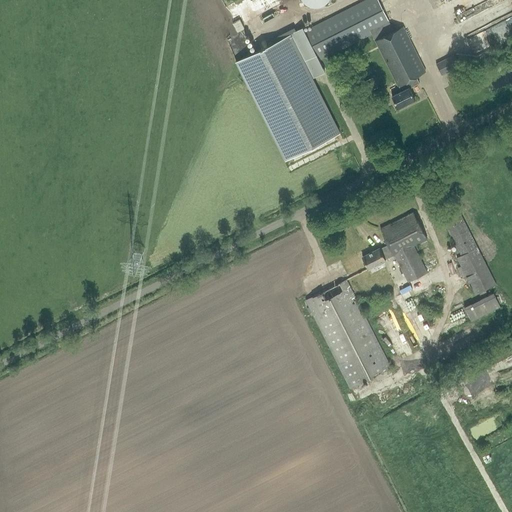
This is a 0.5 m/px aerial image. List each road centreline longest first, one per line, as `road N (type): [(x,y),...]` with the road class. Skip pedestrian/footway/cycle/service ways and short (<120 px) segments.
road 1 (unclassified): [(0,365),(511,106)]
road 2 (track): [(404,160),(448,282),(442,322),(421,365)]
